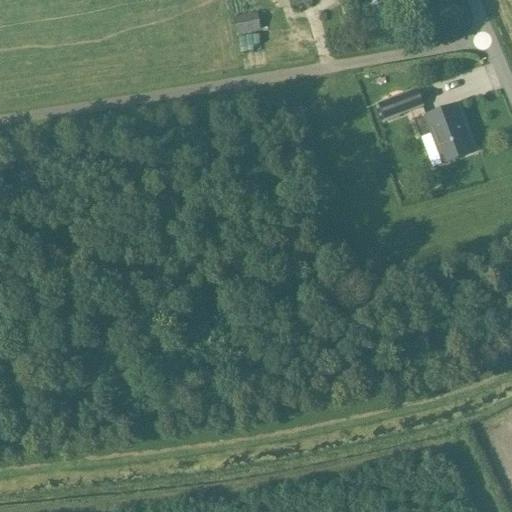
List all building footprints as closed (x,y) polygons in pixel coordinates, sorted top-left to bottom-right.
[(277,0),(280,11),(290,8),(291,9),(317,0),(277,0)] [(392,0),(359,0),(367,25),(397,16),(392,0)] [(235,35),(261,30),(257,12),(232,17),(235,35)] [(425,108),(418,91),(380,106),(387,124),(425,108)] [(426,117),(443,165),(474,153),(456,106),(426,117)]
